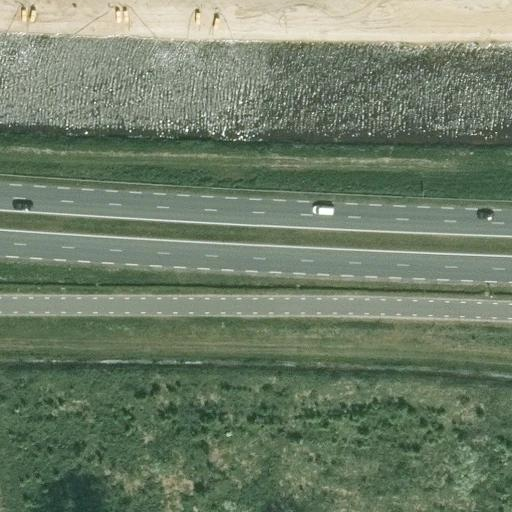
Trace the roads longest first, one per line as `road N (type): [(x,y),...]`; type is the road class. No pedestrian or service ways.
road 1 (primary): [(511,223),(0,197)]
road 2 (primary): [(0,243),(511,267)]
road 3 (unclassified): [(0,304),(511,310)]
